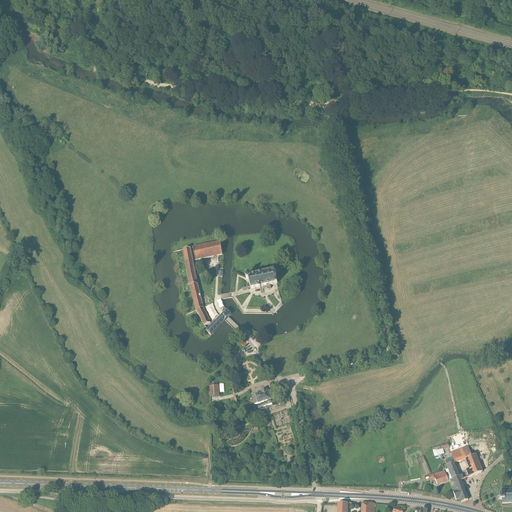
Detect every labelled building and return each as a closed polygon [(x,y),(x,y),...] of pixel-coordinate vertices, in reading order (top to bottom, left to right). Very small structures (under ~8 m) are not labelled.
[(220,242),(193,248),(195,260),(222,255),(220,242)] [(203,308),(195,273),(190,248),(183,250),(187,273),(196,310),(204,326),(210,323),(203,308)] [(246,276),(246,277),(246,278),(246,279),(247,279),(248,279),(251,289),(259,287),(259,288),(260,288),(260,287),(261,292),(264,292),(263,290),(263,289),(264,289),(266,288),(267,289),(271,289),(270,285),(277,284),(274,271),(250,276),(249,275),(248,275),(247,275),(246,275),(246,276)] [(223,314),(206,331),(211,335),(227,319),(231,314),(226,310),(223,314)] [(210,395),(210,397),(219,396),(218,386),(217,386),(217,383),(209,384),(209,386),(209,388),(205,388),(206,395),(210,395)] [(275,398),(272,389),(266,391),(266,390),(261,391),(262,393),(252,395),(253,399),(255,403),(267,400),(268,402),(272,401),(271,399),(275,398)] [(445,461),(451,479),(459,476),(454,463),(455,463),(465,460),(468,469),(466,470),(468,478),(481,472),(482,471),(479,462),(485,460),(478,443),(473,446),(472,445),(451,453),(452,458),(445,461)] [(443,471),(431,476),(427,477),(429,482),(434,480),(436,484),(446,480),(443,471)] [(459,476),(451,479),(456,491),(453,492),(456,500),(460,499),(461,503),(468,500),(461,481),(464,480),(462,475),(459,476)] [(499,497),(499,499),(502,499),(502,504),(511,502),(511,488),(501,489),(501,494),(499,494),(499,497)] [(337,503),(337,505),(337,511),(347,511),(348,504),(349,504),(349,503),(348,503),(337,503)] [(371,503),(362,503),(362,511),(373,511),(374,503),(371,503)]
